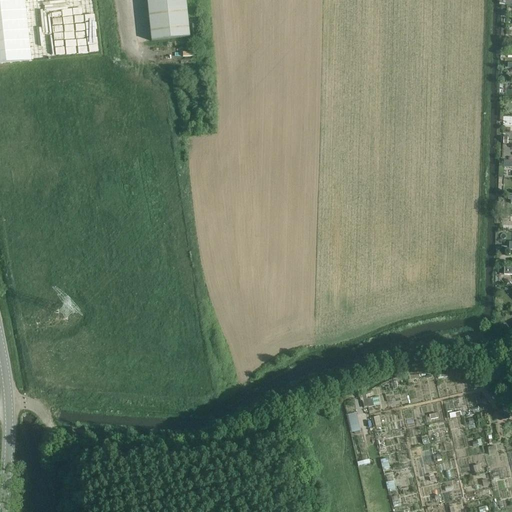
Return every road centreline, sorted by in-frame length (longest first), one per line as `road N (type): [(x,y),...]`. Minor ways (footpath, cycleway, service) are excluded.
road 1 (track): [(302,404),(402,363),(511,358)]
road 2 (tertiary): [(3,511),(8,405),(0,343)]
